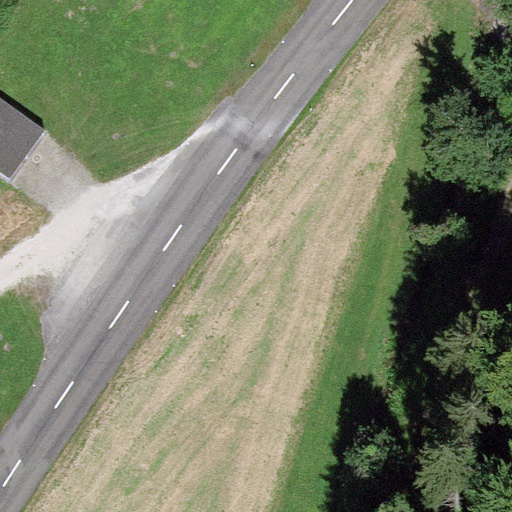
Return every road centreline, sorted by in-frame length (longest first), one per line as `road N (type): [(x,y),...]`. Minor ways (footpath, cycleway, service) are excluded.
road 1 (tertiary): [(0,482),(162,243),(351,0)]
road 2 (track): [(162,243),(125,229),(0,274)]
